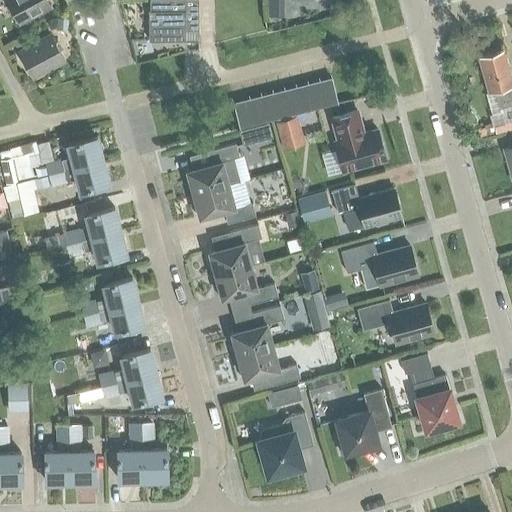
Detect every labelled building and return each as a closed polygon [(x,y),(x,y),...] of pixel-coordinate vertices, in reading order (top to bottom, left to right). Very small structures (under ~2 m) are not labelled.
[(50,7),(45,0),(5,0),(18,24),(50,7)] [(148,0),(148,11),(149,41),(184,41),(198,41),(198,31),(198,26),(197,0),(148,0)] [(280,0),(266,0),(266,17),(280,17),(280,0)] [(66,31),(67,19),(56,19),(56,30),(66,31)] [(18,51),(32,78),(64,61),(49,35),(18,51)] [(478,58),(488,93),(495,91),(500,108),(511,104),(511,86),(511,85),(503,51),(478,58)] [(331,79),(319,83),(325,106),(337,103),(331,79)] [(319,83),(307,86),(313,109),(325,106),(319,83)] [(307,86),(296,88),(302,112),(313,109),(307,86)] [(296,88),(284,91),(290,115),(302,112),(296,88)] [(284,91),(273,94),(278,118),(290,115),(284,91)] [(273,94),(261,97),(267,121),(278,118),(273,94)] [(261,97),(250,100),(255,123),(267,121),(261,97)] [(255,123),(250,100),(233,104),(238,128),(255,123)] [(334,142),(342,171),(385,159),(377,130),(363,134),(356,111),(331,118),(337,141),(334,142)] [(275,122),(283,150),(304,144),(296,116),(275,122)] [(238,131),(242,145),(272,137),(268,123),(238,131)] [(70,157),(61,160),(63,170),(102,161),(96,137),(67,144),(70,157)] [(186,171),(184,172),(188,184),(190,183),(192,194),(228,184),(239,181),(233,158),(239,157),(235,143),(207,151),(210,164),(187,171),(187,169),(186,169),(186,171)] [(21,155),(32,152),(30,144),(19,146),(21,155)] [(511,146),(503,149),(511,180),(511,146)] [(0,163),(5,184),(17,181),(12,158),(0,160),(0,163)] [(61,160),(45,164),(48,174),(63,170),(61,160)] [(102,161),(63,170),(66,181),(76,179),(79,191),(108,184),(102,161)] [(63,170),(48,174),(51,185),(66,181),(63,170)] [(36,189),(48,186),(46,177),(34,180),(36,189)] [(228,184),(192,194),(195,204),(193,205),(197,217),(199,217),(199,219),(200,218),(200,217),(223,210),(226,223),(255,216),(251,202),(234,207),(228,184)] [(358,208),(364,227),(401,217),(393,188),(358,198),(354,184),(331,191),(337,214),(358,208)] [(304,223),(331,216),(324,191),(297,199),(304,223)] [(19,196),(7,199),(11,217),(23,214),(19,196)] [(88,228),(78,230),(81,241),(120,232),(114,207),(85,215),(88,228)] [(288,228),(300,225),(296,211),(284,215),(288,228)] [(212,264),(215,275),(250,265),(244,243),(261,238),(257,224),(229,232),(232,245),(209,252),(209,250),(208,250),(208,252),(206,253),(210,265),(212,264)] [(6,230),(0,231),(0,257),(11,254),(6,230)] [(78,230),(63,234),(66,245),(81,241),(78,230)] [(120,232),(81,241),(84,251),(93,249),(97,262),(125,255),(120,232)] [(81,241),(66,245),(68,255),(84,251),(81,241)] [(373,241),(340,250),(346,273),(359,269),(365,289),(379,285),(417,275),(409,246),(376,255),(373,241)] [(55,265),(67,262),(65,250),(52,253),(55,265)] [(0,288),(0,303),(26,297),(22,283),(24,282),(20,263),(3,267),(8,287),(0,288)] [(250,265),(215,275),(217,285),(216,286),(219,298),(221,298),(221,300),(223,299),(222,298),(245,291),(248,304),(277,297),(273,283),(256,288),(250,265)] [(304,292),(318,288),(313,270),(300,274),(304,292)] [(131,278),(102,285),(106,299),(108,309),(137,301),(131,278)] [(319,291),(305,295),(315,330),(329,326),(319,291)] [(327,310),(340,307),(336,294),(324,298),(327,310)] [(392,313),(389,299),(356,308),(362,330),(389,323),(394,343),(433,333),(425,304),(392,313)] [(96,300),(80,304),(83,315),(99,311),(96,302),(96,300)] [(108,309),(99,311),(101,322),(111,319),(114,332),(143,325),(137,301),(108,309)] [(234,345),(237,356),(272,346),(266,324),(283,319),(279,305),(251,313),(255,326),(232,333),(231,331),(230,331),(231,333),(229,334),(232,346),(234,345)] [(99,311),(83,315),(86,325),(101,322),(99,311)] [(60,326),(47,330),(54,354),(63,351),(60,343),(65,341),(60,326)] [(272,346),(237,356),(240,366),(238,367),(241,379),(243,379),(244,380),(245,380),(244,378),(267,372),(271,385),(299,378),(295,364),(278,369),(272,346)] [(124,369),(114,372),(117,383),(155,373),(149,349),(120,356),(124,369)] [(413,383),(412,384),(425,430),(458,421),(445,375),(432,378),(429,367),(430,366),(426,353),(400,360),(404,374),(410,372),(413,383)] [(114,372),(98,376),(101,386),(117,383),(114,372)] [(155,373),(117,383),(119,393),(129,391),(132,404),(161,396),(155,373)] [(310,396),(345,386),(342,373),(306,383),(310,396)] [(117,383),(101,386),(104,397),(119,393),(117,383)] [(6,412),(27,413),(27,385),(7,385),(6,412)] [(267,393),(271,407),(301,399),(297,386),(267,393)] [(336,439),(341,453),(377,443),(374,432),(391,427),(380,389),(362,394),(367,411),(335,420),(340,438),(336,439)] [(304,413),(287,417),(291,432),(283,435),(281,427),(264,431),(261,436),(262,440),(259,441),(268,474),(301,465),(296,449),(313,445),(304,413)] [(141,423),(129,424),(130,440),(141,439),(141,423)] [(151,423),(141,423),(141,439),(152,439),(151,423)] [(68,425),(57,426),(57,442),(69,441),(68,425)] [(79,425),(68,425),(69,441),(79,441),(79,425)] [(81,438),(92,438),(92,426),(81,426),(81,438)] [(130,450),(117,450),(117,480),(142,479),(141,449),(141,439),(130,440),(130,450)] [(57,452),(44,452),(45,482),(70,481),(69,441),(57,442),(57,452)] [(79,441),(69,441),(70,481),(93,480),(93,451),(79,451),(79,441)] [(165,449),(141,449),(142,479),(166,479),(165,449)] [(20,453),(0,453),(0,482),(21,482),(20,453)]
